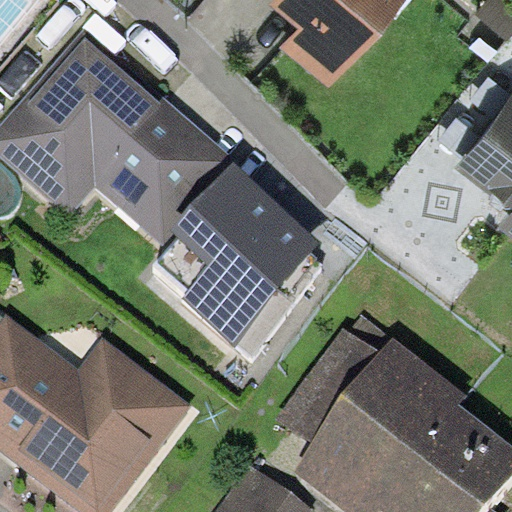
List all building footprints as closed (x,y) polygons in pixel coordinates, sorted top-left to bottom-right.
[(1,0),(0,2),(0,65),(48,2),(44,0),(1,0)] [(404,0),(270,0),(268,4),(298,29),(283,46),(331,86),(404,0)] [(233,160),(85,28),(0,125),(0,157),(69,218),(96,187),(162,245),(174,231),(233,160)] [(511,94),(458,165),(496,196),(511,208),(511,214),(502,225),(511,233),(511,94)] [(321,242),(233,160),(174,231),(179,236),(153,266),(187,293),(183,299),(237,346),(321,242)] [(79,369),(8,315),(5,319),(0,325),(0,449),(7,454),(82,511),(112,511),(192,407),(104,337),(79,369)] [(466,395),(392,338),(381,351),(342,328),(276,416),(313,444),(293,471),(347,511),(380,511),(382,509),(386,511),(485,511),(511,477),(511,444),(460,403),(466,395)] [(308,511),(311,509),(250,464),(215,511),(308,511)]
